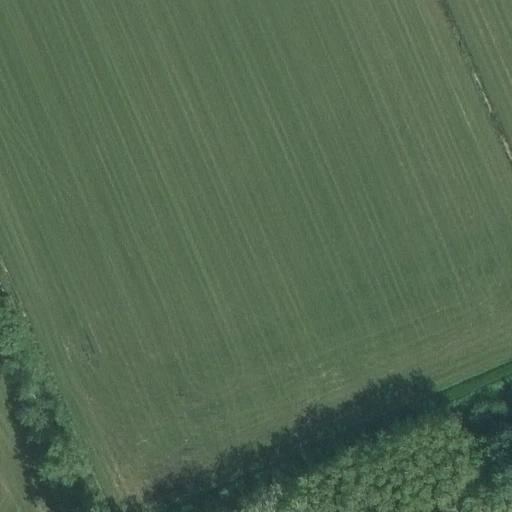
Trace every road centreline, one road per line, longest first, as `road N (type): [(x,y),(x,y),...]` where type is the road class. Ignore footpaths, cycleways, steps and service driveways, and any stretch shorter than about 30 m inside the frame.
road 1 (track): [(511,368),(180,511)]
road 2 (track): [(0,301),(88,511)]
